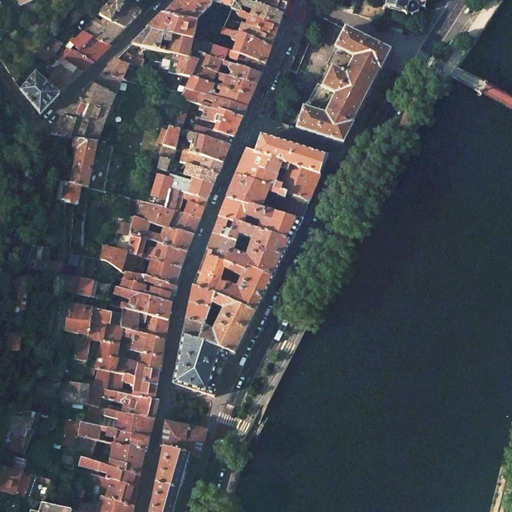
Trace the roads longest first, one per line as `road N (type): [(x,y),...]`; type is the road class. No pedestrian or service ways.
road 1 (primary): [(193,511),(242,382),(355,160),(459,0)]
road 2 (residential): [(302,0),(188,282),(140,511)]
road 3 (residential): [(48,122),(167,0)]
